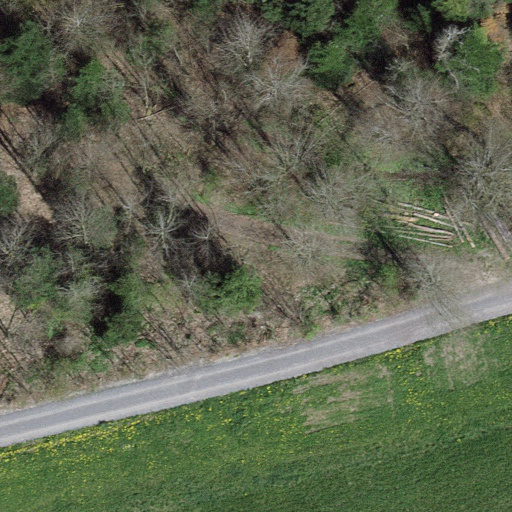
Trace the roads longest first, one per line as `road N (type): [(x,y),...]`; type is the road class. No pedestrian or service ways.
road 1 (track): [(0,132),(195,205),(511,277)]
road 2 (track): [(0,428),(511,294)]
